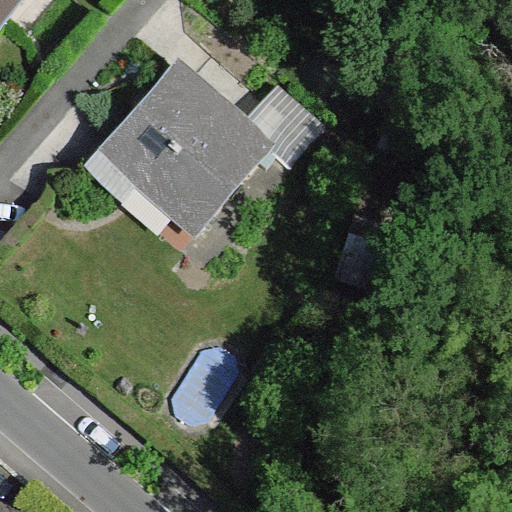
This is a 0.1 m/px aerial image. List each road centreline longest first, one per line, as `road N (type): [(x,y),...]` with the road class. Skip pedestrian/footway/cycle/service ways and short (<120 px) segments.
road 1 (unknown): [(0,215),(150,46)]
road 2 (residential): [(0,390),(142,511)]
